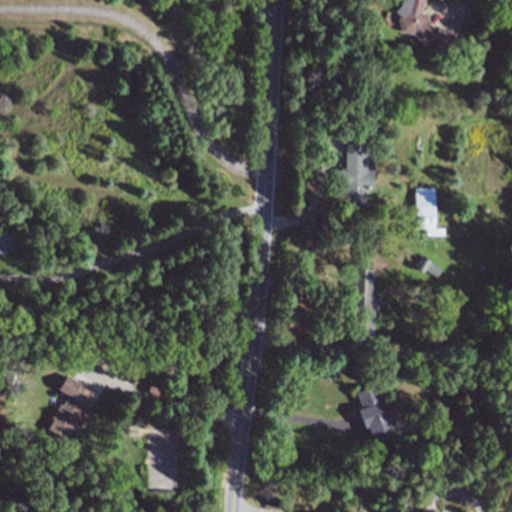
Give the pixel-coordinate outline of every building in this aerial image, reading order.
[(453,34),(450,46),(428,42),(425,45),(413,33),(399,29),(396,17),(397,14),(394,12),(394,8),(390,6),(391,0),(421,0),(419,12),(425,13),(428,23),(424,26),(434,33),(435,28),(453,34)] [(343,141),(364,141),(364,151),(372,151),(371,189),(363,189),(363,208),(342,208),(342,186),(338,186),(338,166),(343,166),(343,141)] [(414,186),(435,187),(434,224),(413,223),(414,186)] [(350,267),(371,267),(371,307),(373,307),(373,324),(354,324),(354,310),(350,310),(350,296),(346,296),(346,284),(350,284),(350,267)] [(127,373),(134,376),(131,383),(124,380),(127,373)] [(94,392),(80,413),(79,413),(61,439),(46,428),(52,419),(49,417),(59,403),(60,404),(66,396),(57,390),(67,376),(75,382),(76,380),(94,392)] [(355,393),(374,386),(393,437),(372,445),(365,427),(363,428),(356,409),(361,408),(355,393)] [(388,455),(391,473),(381,475),(378,456),(388,455)]
